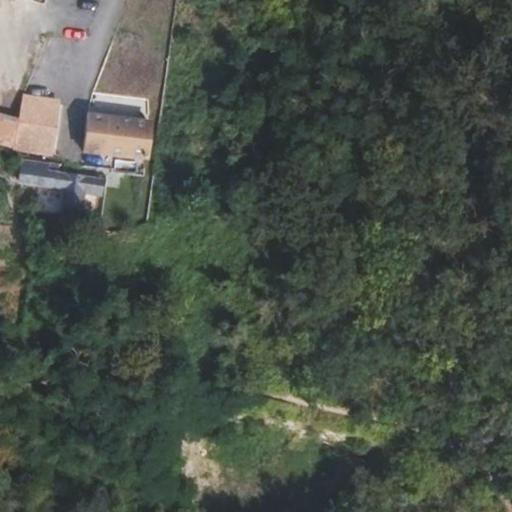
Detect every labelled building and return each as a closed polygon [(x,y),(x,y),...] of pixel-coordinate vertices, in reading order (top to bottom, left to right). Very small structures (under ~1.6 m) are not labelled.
[(9,148),(49,157),(61,100),(21,91),(9,148)] [(147,122),(86,115),(82,151),(111,155),(109,172),(141,175),(147,122)] [(211,129),(172,124),(171,131),(168,162),(207,166),(211,129)] [(19,161),(17,181),(63,188),(61,207),(80,210),(82,193),(99,195),(101,179),(46,172),(47,164),(19,161)] [(68,302),(35,295),(30,325),(62,331),(68,302)]
